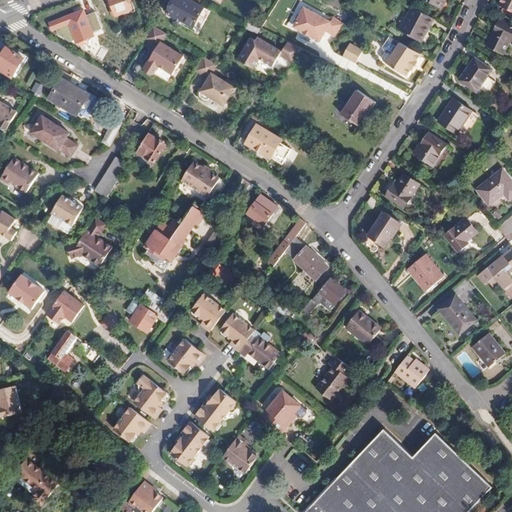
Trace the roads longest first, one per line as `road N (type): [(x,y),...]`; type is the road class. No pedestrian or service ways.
road 1 (residential): [(330,227),(255,172),(0,17)]
road 2 (residential): [(478,0),(428,89),(330,227)]
road 3 (residential): [(330,227),(469,394),(492,399),(511,382)]
road 4 (residential): [(188,393),(147,460),(215,511)]
road 5 (unknown): [(192,133),(116,238)]
